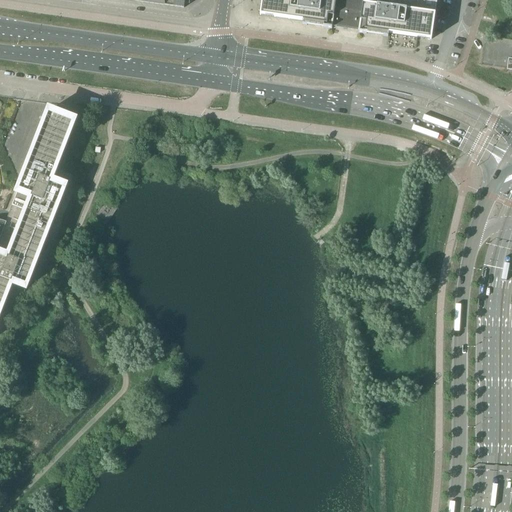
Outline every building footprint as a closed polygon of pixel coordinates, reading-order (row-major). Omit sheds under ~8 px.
[(125,0),(184,8),(184,3),(189,4),(189,0),(125,0)] [(302,25),(320,28),(323,0),(261,0),(260,15),(302,22),(302,25)] [(358,33),(370,35),(375,0),(372,0),(323,0),(320,28),(358,33)] [(374,0),(375,0),(370,35),(388,37),(388,34),(431,40),(436,0),(374,0)] [(48,111),(4,225),(45,240),(65,187),(65,186),(54,182),(53,182),(51,181),(75,121),(74,120),(63,116),(62,116),(60,116),(60,115),(49,111),(48,111)] [(57,177),(71,182),(73,176),(59,171),(57,177)] [(45,240),(4,225),(3,224),(1,224),(0,223),(0,313),(12,282),(14,283),(14,284),(15,284),(25,288),(26,288),(45,240)]
